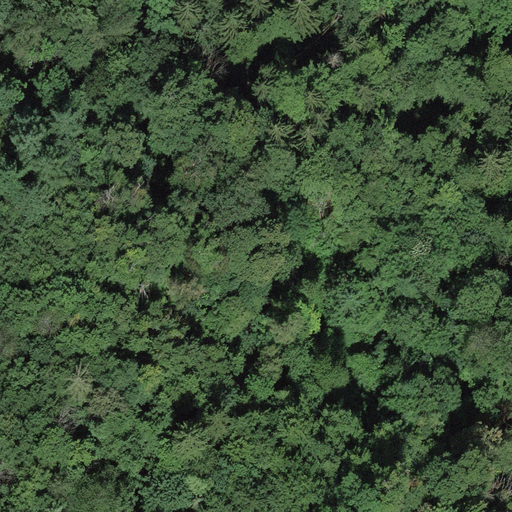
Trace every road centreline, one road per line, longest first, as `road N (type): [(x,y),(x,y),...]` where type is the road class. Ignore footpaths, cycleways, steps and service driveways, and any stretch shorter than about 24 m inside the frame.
road 1 (track): [(284,0),(304,377)]
road 2 (track): [(449,336),(479,0)]
